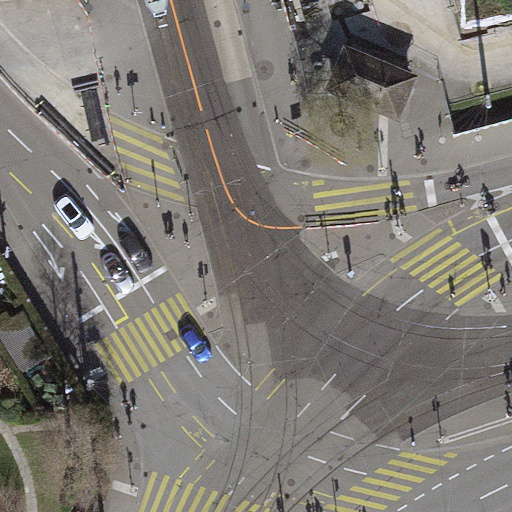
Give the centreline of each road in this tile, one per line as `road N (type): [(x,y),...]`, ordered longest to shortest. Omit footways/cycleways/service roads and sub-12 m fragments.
road 1 (tertiary): [(511,176),(386,200),(306,201),(229,190),(140,159),(71,119),(0,46)]
road 2 (tertiary): [(0,117),(118,249),(199,374),(234,412),(284,445)]
road 3 (secondary): [(511,240),(448,270),(403,306),(319,392),(284,445)]
road 4 (tertiary): [(284,445),(348,471),(476,500)]
